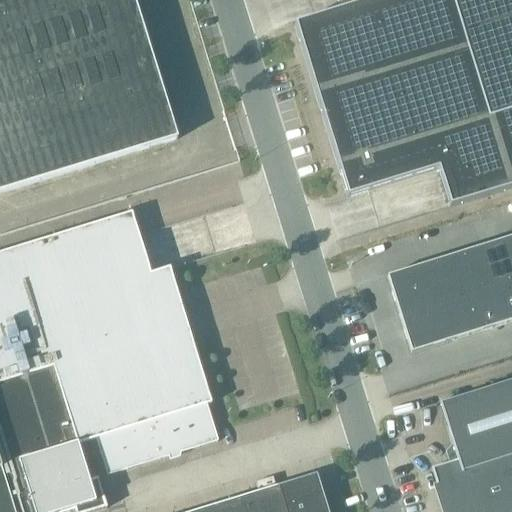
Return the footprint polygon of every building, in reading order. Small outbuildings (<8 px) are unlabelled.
[(0,0),(0,194),(177,140),(148,47),(152,39),(144,35),(140,22),(145,14),(136,10),(133,0),(0,0)] [(511,0),(381,0),(294,27),(348,200),(438,172),(450,210),(511,190),(511,0)] [(180,65),(197,115),(218,108),(202,58),(180,65)] [(130,190),(231,164),(221,125),(212,127),(219,154),(141,174),(141,172),(126,175),(130,190)] [(60,511),(69,509),(69,511),(90,511),(102,509),(92,479),(84,481),(73,445),(91,440),(102,476),(213,441),(202,405),(206,404),(164,268),(145,274),(126,213),(0,252),(0,511),(322,511),(311,475),(271,488),(268,477),(250,483),(254,493),(192,511),(60,511)] [(411,355),(511,322),(511,239),(387,278),(411,355)] [(444,453),(448,463),(432,469),(445,511),(511,511),(511,381),(439,404),(452,445),(444,453)]
